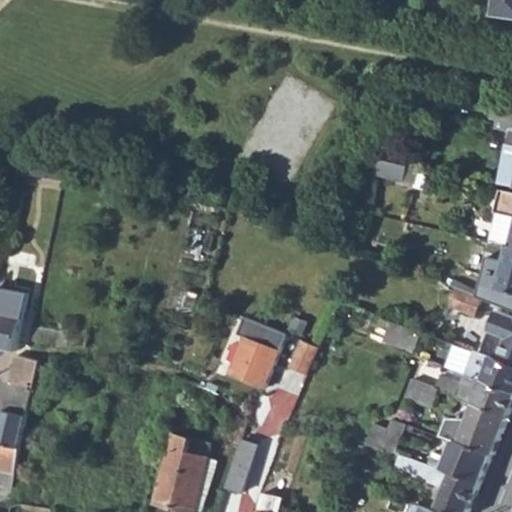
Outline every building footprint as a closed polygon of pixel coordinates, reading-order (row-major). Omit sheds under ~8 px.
[(511,0),(493,0),(491,14),(511,17),(511,0)] [(490,110),(489,118),(496,120),(497,111),(490,110)] [(511,114),(497,111),(496,120),(495,126),(511,130),(511,114)] [(408,164),(378,157),(375,173),(404,180),(408,164)] [(24,162),(21,174),(60,181),(63,169),(24,162)] [(509,243),(511,243),(511,189),(504,188),(491,239),(509,243)] [(511,243),(509,243),(498,286),(511,289),(511,243)] [(472,291),(472,293),(477,294),(479,289),(475,287),(481,273),(459,265),(452,283),(472,291)] [(0,312),(26,317),(32,291),(0,284),(0,312)] [(472,293),(455,287),(448,305),(476,315),(483,297),(477,294),(472,293)] [(490,354),(511,363),(511,314),(497,309),(481,351),(490,354)] [(0,312),(0,346),(20,351),(26,317),(0,312)] [(246,316),(240,332),(245,334),(230,372),(267,386),(288,333),(246,316)] [(420,348),(425,330),(388,320),(383,337),(420,348)] [(324,347),(305,340),(293,366),(312,374),(324,347)] [(458,343),(451,364),(468,369),(474,348),(458,343)] [(511,363),(490,354),(482,379),(511,389),(511,363)] [(18,355),(12,382),(35,388),(41,360),(18,355)] [(437,402),(441,384),(415,378),(411,395),(437,402)] [(459,388),(456,397),(473,402),(510,415),(511,409),(511,389),(482,379),(476,394),(459,388)] [(10,390),(5,412),(29,417),(35,388),(12,382),(10,390)] [(41,397),(38,406),(49,409),(51,400),(41,397)] [(453,436),(452,438),(492,452),(495,453),(510,415),(473,402),(460,439),(453,436)] [(0,485),(13,488),(29,417),(5,412),(0,435),(0,485)] [(377,421),(370,439),(392,448),(399,430),(377,421)] [(174,434),(158,503),(196,511),(210,458),(190,453),(194,439),(174,434)] [(452,438),(441,467),(482,480),(492,452),(452,438)] [(243,444),(229,487),(246,493),(259,450),(243,444)] [(441,467),(400,454),(396,467),(428,478),(439,476),(448,479),(438,506),(453,511),(469,511),(482,480),(441,467)] [(281,511),(282,511),(284,497),(265,493),(260,511),(281,511)] [(440,511),(415,503),(411,511),(440,511)]
